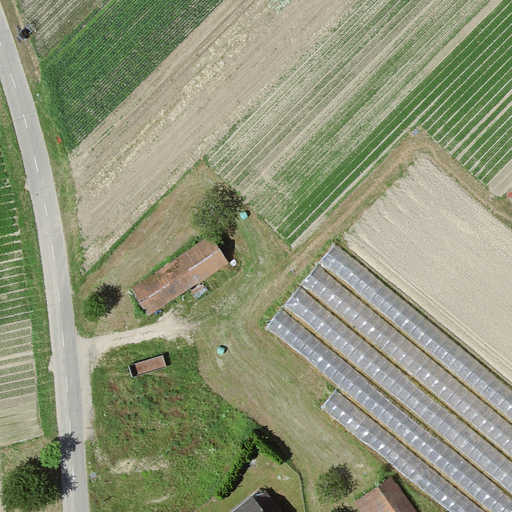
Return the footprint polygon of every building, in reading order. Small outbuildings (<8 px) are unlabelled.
[(229,263),(211,235),(129,289),(147,317),(229,263)] [(511,419),(511,389),(334,243),(319,261),(511,419)] [(511,425),(316,265),(300,285),(511,459),(511,425)] [(511,492),(511,462),(298,287),(283,305),(511,492)] [(511,511),(511,499),(280,309),(264,327),(491,511),(511,511)] [(446,511),(484,511),(335,390),(320,408),(446,511)] [(415,511),(391,477),(354,502),(360,511),(415,511)] [(229,511),(283,511),(265,490),(263,492),(259,488),(229,511)]
